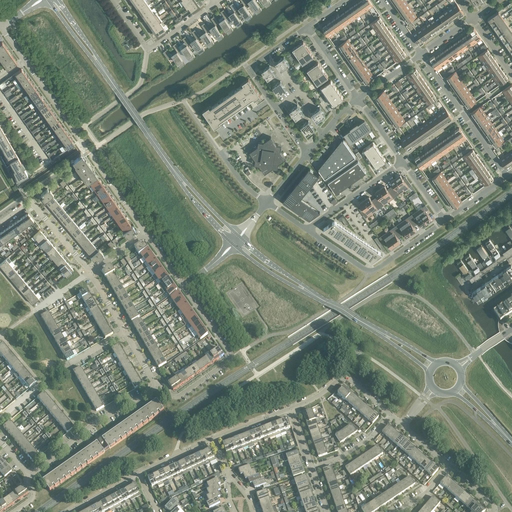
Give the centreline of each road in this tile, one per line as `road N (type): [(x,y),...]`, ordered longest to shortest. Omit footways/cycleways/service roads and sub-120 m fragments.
road 1 (residential): [(307,153),(247,68),(307,26)]
road 2 (residential): [(307,230),(367,271),(444,221)]
road 3 (residential): [(29,475),(156,387)]
road 4 (residential): [(420,55),(507,176)]
road 5 (residential): [(112,0),(147,50),(214,3)]
road 6 (secondary): [(179,178),(99,65)]
road 7 (residential): [(0,223),(34,206),(89,272)]
